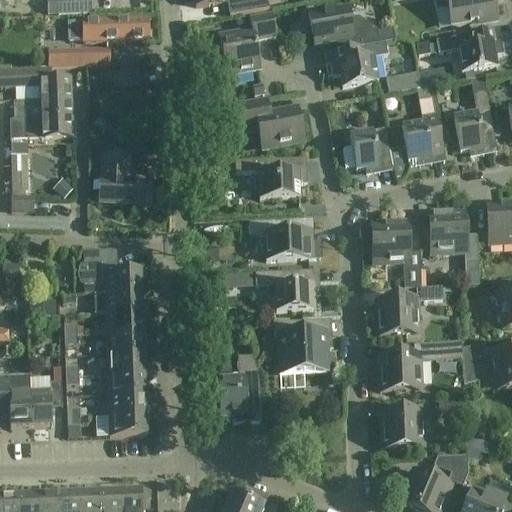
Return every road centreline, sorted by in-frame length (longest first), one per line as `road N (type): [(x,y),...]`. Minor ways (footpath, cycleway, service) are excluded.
road 1 (residential): [(177,469),(162,0)]
road 2 (residential): [(356,511),(343,221)]
road 3 (residential): [(350,511),(248,476),(177,469)]
road 4 (residential): [(0,476),(152,476),(177,469)]
road 5 (residential): [(343,221),(357,208),(511,182)]
road 6 (residential): [(343,221),(329,201),(305,85),(291,66)]
road 7 (unknown): [(79,242),(76,79)]
